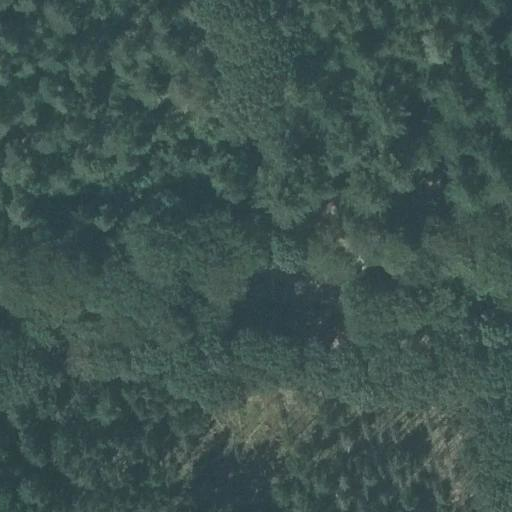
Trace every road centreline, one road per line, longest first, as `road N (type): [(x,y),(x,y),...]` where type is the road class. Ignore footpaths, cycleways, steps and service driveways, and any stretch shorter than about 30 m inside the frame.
road 1 (track): [(511,252),(7,283),(0,272)]
road 2 (track): [(222,0),(277,267)]
